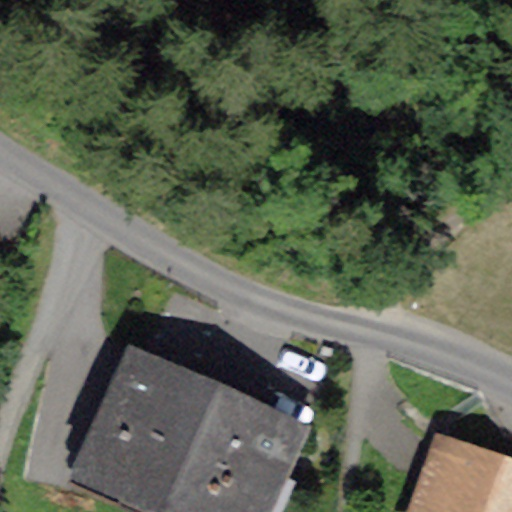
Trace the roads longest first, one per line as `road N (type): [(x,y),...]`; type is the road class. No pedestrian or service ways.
road 1 (residential): [(511,378),(442,345),(220,279),(0,145)]
road 2 (track): [(374,328),(511,181)]
